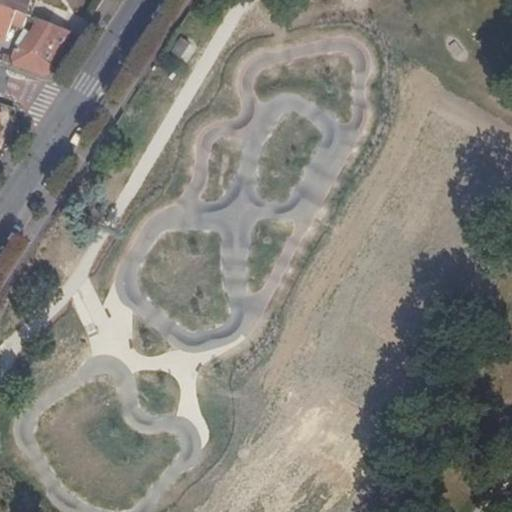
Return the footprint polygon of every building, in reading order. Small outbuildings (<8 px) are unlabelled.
[(0,0),(0,5),(24,15),(25,16),(30,0),(0,0)] [(24,15),(0,5),(0,38),(8,33),(11,25),(19,28),(24,15)] [(17,47),(11,65),(43,75),(57,71),(80,37),(39,21),(30,35),(21,48),(17,47)] [(26,33),(17,47),(21,48),(30,35),(26,33)] [(188,46),(178,40),(170,54),(180,60),(188,46)]
